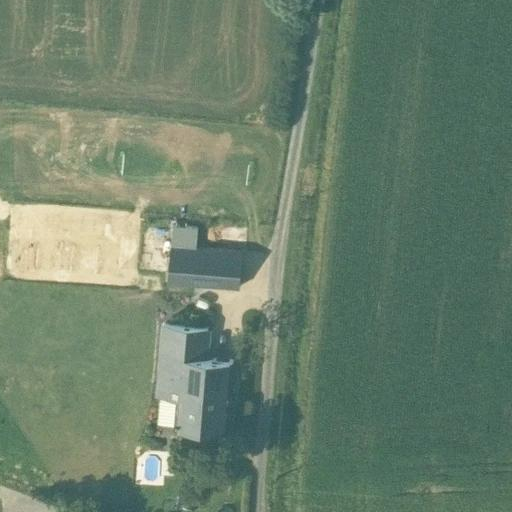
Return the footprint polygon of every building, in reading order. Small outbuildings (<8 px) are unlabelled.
[(243,247),(197,243),(199,217),(174,215),(169,277),(240,283),(243,247)] [(245,222),(199,217),(197,243),(243,247),(245,222)] [(209,321),(165,318),(159,389),(178,391),(180,378),(182,349),(206,351),(209,321)] [(206,351),(182,349),(180,378),(232,382),(234,354),(206,351)] [(232,382),(180,378),(178,391),(176,420),(228,424),(232,382)]
